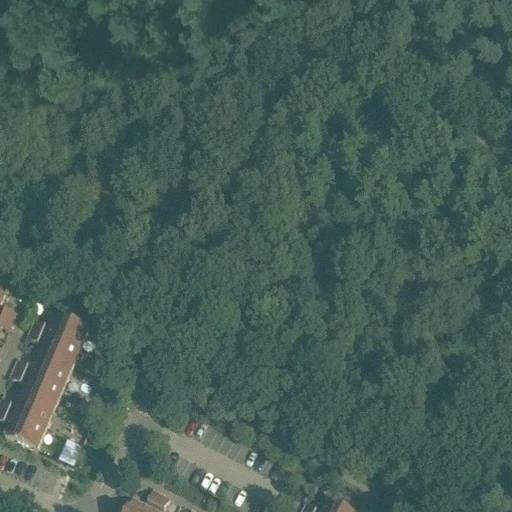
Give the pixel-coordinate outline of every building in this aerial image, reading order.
[(0,297),(0,320),(14,326),(18,318),(1,310),(6,299),(0,297)] [(0,320),(0,329),(11,334),(14,326),(0,320)] [(52,332),(47,330),(36,325),(32,334),(81,355),(89,335),(57,321),(52,332)] [(81,355),(32,334),(29,343),(45,349),(40,361),(73,375),(81,355)] [(35,372),(31,370),(19,365),(16,374),(64,394),(73,375),(40,361),(35,372)] [(64,394),(16,374),(12,382),(28,389),(23,400),(56,414),(64,394)] [(18,412),(13,410),(3,405),(0,410),(0,413),(47,434),(56,414),(23,400),(18,412)] [(47,434),(0,413),(0,424),(11,429),(6,440),(39,454),(47,434)] [(153,495),(145,511),(135,505),(130,511),(155,511),(162,500),(153,495)] [(162,500),(155,511),(165,511),(170,504),(162,500)]
